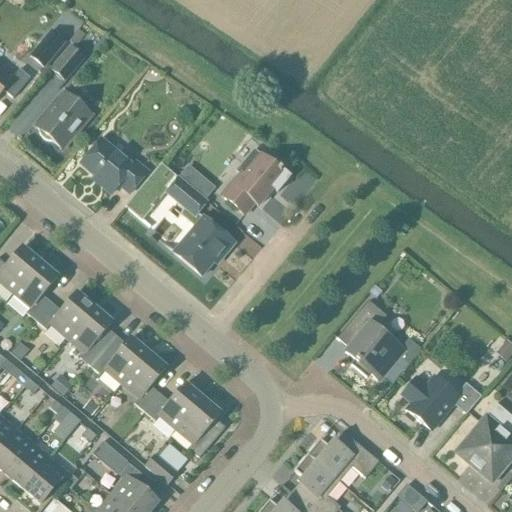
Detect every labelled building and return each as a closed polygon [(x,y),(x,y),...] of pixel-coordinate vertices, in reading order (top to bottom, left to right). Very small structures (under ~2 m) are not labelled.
[(40,46),(29,59),(44,71),(66,45),(51,32),(40,46)] [(65,83),(83,61),(69,49),(51,71),(65,83)] [(0,69),(0,95),(3,92),(13,101),(30,80),(19,71),(12,79),(0,69)] [(35,128),(62,151),(90,117),(63,95),(35,128)] [(101,142),(80,167),(101,184),(99,186),(111,196),(119,187),(129,196),(147,174),(135,164),(132,168),(101,142)] [(230,187),(221,198),(229,205),(244,218),(254,206),(257,208),(272,191),(276,194),(289,179),(274,166),(262,157),(261,158),(253,151),(235,173),(239,176),(230,187)] [(160,166),(124,209),(141,223),(177,180),(160,166)] [(194,218),(196,215),(206,204),(178,180),(166,195),(185,210),(194,218)] [(202,220),(196,215),(194,218),(185,210),(181,215),(197,227),(173,255),(201,278),(218,257),(221,260),(233,245),(203,220),(202,220)] [(0,262),(0,283),(13,295),(39,265),(21,250),(6,268),(0,262)] [(39,265),(13,295),(30,309),(25,315),(35,324),(51,305),(42,297),(57,279),(39,265)] [(51,305),(35,324),(45,333),(50,326),(67,341),(93,310),(75,295),(60,313),(51,305)] [(349,326),(336,341),(348,351),(345,354),(354,363),(351,367),(366,380),(370,375),(379,383),(382,380),(390,387),(406,369),(421,351),(408,340),(397,353),(387,345),(390,342),(376,331),(386,318),(368,303),(349,326)] [(93,310),(67,341),(84,355),(79,361),(89,370),(114,340),(105,333),(111,325),(93,310)] [(1,347),(10,354),(17,345),(8,338),(1,347)] [(114,340),(89,370),(99,378),(105,372),(122,386),(147,356),(129,341),(123,348),(114,340)] [(511,348),(506,343),(495,356),(505,365),(511,356),(511,348)] [(10,355),(21,364),(25,358),(25,350),(19,345),(10,355)] [(147,356),(122,386),(139,400),(133,407),(144,415),(159,396),(150,389),(165,371),(147,356)] [(15,382),(24,389),(30,382),(21,375),(15,382)] [(73,387),(60,377),(51,388),(64,398),(73,387)] [(414,380),(413,381),(400,396),(411,406),(405,413),(430,434),(453,406),(466,417),(478,402),(481,398),(465,385),(456,396),(434,378),(425,389),(414,380)] [(30,382),(24,389),(33,397),(39,390),(30,382)] [(159,396),(144,415),(154,423),(159,417),(176,432),(202,401),(184,386),(169,404),(159,396)] [(202,401),(176,432),(193,446),(188,452),(198,461),(223,432),(213,424),(219,416),(202,401)] [(48,409),(57,417),(63,410),(54,402),(48,409)] [(83,411),(91,418),(99,409),(90,402),(83,411)] [(496,406),(471,435),(458,450),(460,452),(457,455),(470,465),(472,462),(481,470),(477,474),(491,486),(511,461),(511,419),(505,413),(496,406)] [(63,410),(57,417),(66,424),(71,417),(63,410)] [(0,451),(16,433),(0,420),(0,451)] [(90,445),(96,438),(87,431),(81,437),(90,445)] [(16,433),(0,451),(0,472),(6,478),(32,447),(16,433)] [(306,457),(339,484),(351,470),(365,481),(378,464),(342,434),(329,449),(320,441),(306,457)] [(92,456),(116,477),(127,464),(102,444),(92,456)] [(6,478),(23,492),(49,461),(32,447),(6,478)] [(302,480),(290,495),(310,511),(338,511),(340,510),(327,499),(339,484),(306,457),(293,473),(302,480)] [(145,469),(167,487),(176,476),(154,458),(145,469)] [(66,475),(49,461),(23,492),(40,506),(66,475)] [(71,491),(78,482),(71,477),(64,485),(71,491)] [(389,496),(397,486),(388,478),(380,488),(389,496)] [(111,497),(129,511),(150,511),(157,505),(126,479),(111,497)] [(310,511),(290,495),(278,510),(269,502),(260,511),(310,511)] [(129,511),(111,497),(98,511),(129,511)] [(67,511),(54,501),(44,511),(67,511)]
